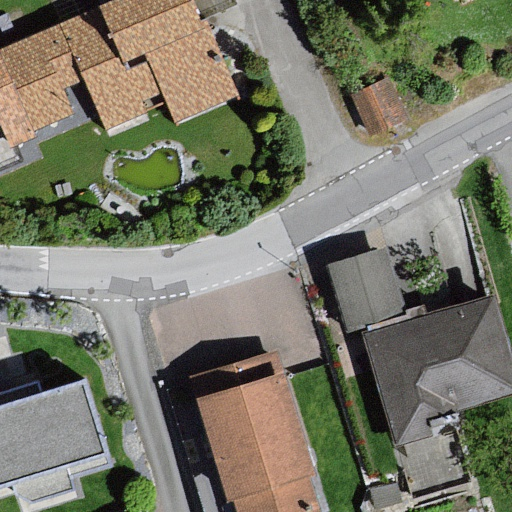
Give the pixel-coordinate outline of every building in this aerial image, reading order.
[(206,0),(89,0),(0,37),(0,42),(35,126),(73,111),(71,95),(80,91),(100,140),(164,114),(172,131),(248,99),(206,0)] [(35,126),(0,42),(0,152),(38,135),(35,126)] [(511,403),(511,359),(496,304),(363,339),(400,455),(426,448),(434,441),(429,423),(511,403)] [(327,511),(280,349),(191,375),(231,511),(327,511)] [(0,497),(120,463),(95,377),(0,404),(0,497)]
